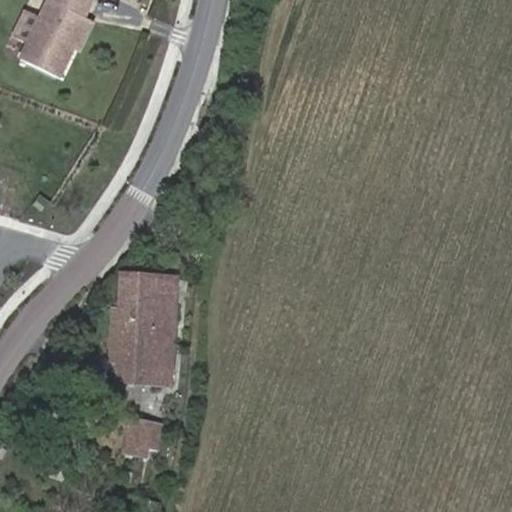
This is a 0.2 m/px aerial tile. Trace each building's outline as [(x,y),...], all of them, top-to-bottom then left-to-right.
[(37,64),(31,78),(68,94),(81,63),(94,35),(91,33),(104,5),(92,0),(65,0),(48,39),(37,64)] [(23,58),(37,64),(48,39),(34,33),(23,58)] [(94,35),(81,63),(90,67),(104,37),(95,33),(94,35)] [(164,377),(177,378),(190,275),(140,269),(138,283),(129,353),(126,388),(162,392),(164,377)] [(129,353),(138,283),(128,283),(119,352),(129,353)] [(164,377),(162,392),(175,394),(177,378),(164,377)] [(142,456),(144,433),(124,430),(120,462),(149,466),(151,457),(142,456)] [(142,456),(151,457),(154,434),(144,433),(142,456)]
